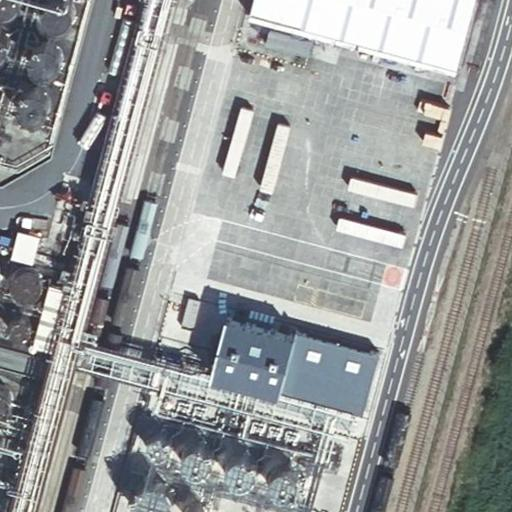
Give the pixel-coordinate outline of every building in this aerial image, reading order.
[(24,7),(25,3),(25,0),(0,0),(0,11),(2,13),(5,15),(8,15),(12,15),(16,15),(19,13),(22,10),(24,7)] [(76,21),(78,17),(78,13),(77,10),(76,7),(73,4),(70,1),(66,0),(59,0),(56,1),(53,3),(50,6),(49,10),(48,13),(48,17),(49,21),(52,24),(54,26),(58,28),(61,29),(65,29),(69,28),(72,26),(74,24),(76,21)] [(256,0),(252,19),(458,73),(476,0),(256,0)] [(10,53),(11,50),(11,46),(10,42),(9,39),(6,36),(3,34),(0,32),(0,61),(2,61),(5,59),(7,57),(10,53)] [(64,67),(65,64),(65,60),(65,57),(63,53),(61,50),(58,48),(54,47),(50,46),(47,47),(43,48),(40,50),(38,53),(36,56),(35,60),(36,64),(37,68),(39,71),(41,73),(45,75),(48,76),(52,76),(56,75),(59,73),(62,71),(64,67)] [(52,112),(53,109),(54,105),(53,101),(51,98),(49,95),(46,93),(42,91),(39,91),(35,91),(31,93),(28,95),(26,98),(25,101),(24,105),(24,108),(25,112),(27,115),(30,118),(33,120),(37,121),(41,121),(44,120),(47,118),(50,115),(52,112)] [(46,290),(47,286),(47,283),(47,279),(45,276),(42,273),(40,271),(36,269),(32,269),(29,269),(25,271),(22,273),(20,276),(18,279),(18,282),(18,286),(19,290),(21,293),(24,296),(27,297),(30,298),(34,298),(38,297),(41,296),(44,293),(46,290)] [(39,347),(59,352),(75,290),(55,285),(39,347)] [(33,334),(34,332),(35,330),(35,326),(35,324),(34,321),(32,319),(30,318),(27,317),(24,316),(22,316),(19,317),(17,319),(15,321),(14,324),(13,326),(13,329),(14,332),(16,334),(18,336),(20,337),(23,338),(26,338),(28,338),(31,336),(33,334)] [(14,407),(15,404),(15,400),(15,396),(13,393),(11,390),(8,388),(4,386),(1,386),(0,385),(0,415),(3,415),(6,415),(9,413),(12,410),(14,407)]
